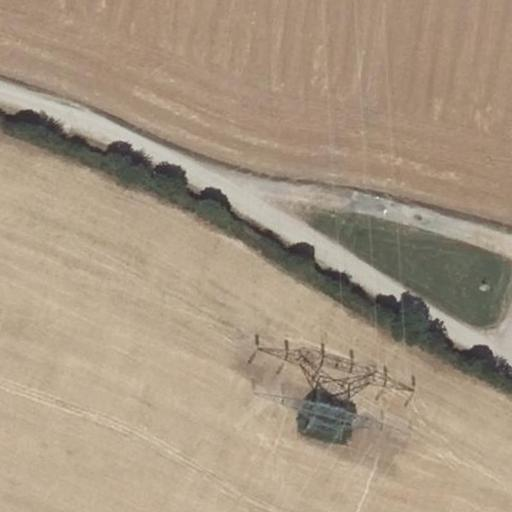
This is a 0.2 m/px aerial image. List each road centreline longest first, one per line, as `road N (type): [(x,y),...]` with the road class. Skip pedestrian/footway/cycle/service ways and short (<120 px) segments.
road 1 (track): [(511,359),(169,161),(0,97)]
road 2 (track): [(511,249),(169,161)]
